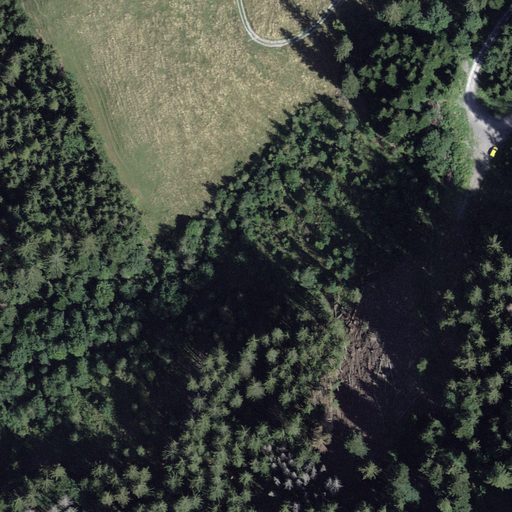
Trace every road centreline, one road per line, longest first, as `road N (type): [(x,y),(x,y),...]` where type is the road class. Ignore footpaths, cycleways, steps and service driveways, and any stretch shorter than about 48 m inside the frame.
road 1 (track): [(511,2),(479,55),(471,88),(480,118),(511,119)]
road 2 (track): [(238,0),(253,35),(273,43),(313,29),(340,0)]
